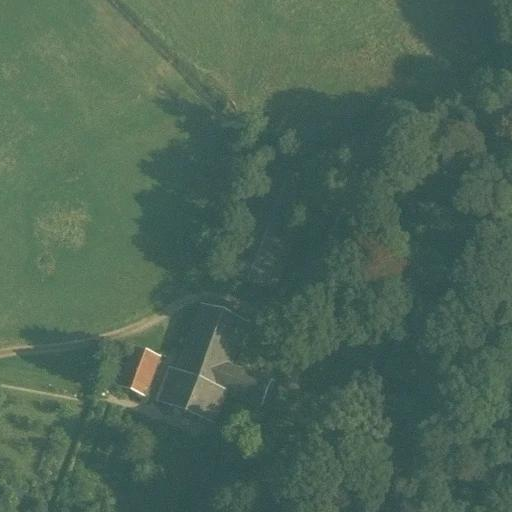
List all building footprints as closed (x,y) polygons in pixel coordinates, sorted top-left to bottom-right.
[(271,290),(320,172),(272,152),(223,270),(271,290)] [(361,204),(330,192),(287,308),(316,318),(361,204)] [(262,407),(271,383),(229,367),(247,323),(202,305),(176,372),(171,370),(158,402),(213,424),(226,393),(262,407)] [(146,398),(160,359),(131,348),(118,387),(146,398)] [(354,451),(388,465),(407,420),(374,405),(354,451)] [(415,480),(436,432),(414,422),(392,470),(415,480)] [(313,511),(316,506),(287,491),(274,511),(313,511)]
